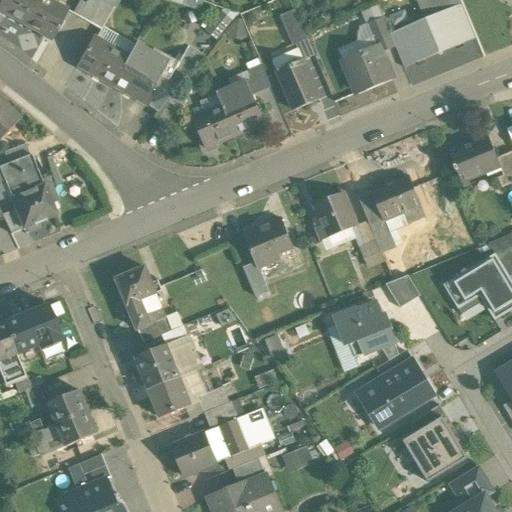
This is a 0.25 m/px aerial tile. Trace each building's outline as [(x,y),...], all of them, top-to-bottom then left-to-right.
[(0,0),(0,11),(24,24),(37,0),(0,0)] [(50,7),(38,0),(37,0),(24,24),(51,40),(67,11),(52,3),(50,7)] [(101,1),(98,0),(87,0),(78,17),(89,24),(101,1)] [(460,0),(416,0),(425,21),(391,36),(395,46),(404,69),(421,62),(460,46),(476,39),(460,0)] [(101,1),(89,24),(100,30),(113,8),(101,1)] [(307,39),(295,10),(281,16),(293,45),(307,39)] [(384,20),(370,26),(379,48),(380,48),(382,52),(395,46),(391,36),(384,20)] [(92,36),(76,67),(98,79),(99,78),(112,85),(127,58),(106,47),(108,45),(92,36)] [(170,62),(135,43),(127,58),(147,69),(148,67),(163,75),(169,64),(170,62)] [(379,48),(345,63),(358,93),(393,78),(382,52),(380,48),(379,48)] [(147,69),(127,58),(112,85),(124,92),(124,93),(146,106),(163,75),(148,67),(147,69)] [(259,60),(247,66),(249,71),(262,66),(259,60)] [(304,60),(278,70),(295,110),(320,99),(304,60)] [(189,75),(169,64),(163,75),(146,106),(159,113),(173,95),(189,75)] [(262,66),(249,71),(258,92),(271,87),(262,66)] [(252,93),(236,100),(238,104),(225,110),(236,135),(265,123),(252,93)] [(159,113),(154,118),(172,128),(185,105),(173,95),(159,113)] [(0,136),(17,119),(0,102),(0,136)] [(225,110),(212,115),(210,112),(194,118),(206,148),(236,135),(225,110)] [(489,139),(450,154),(463,188),(470,185),(468,181),(501,167),(497,159),(489,139)] [(511,152),(497,159),(501,167),(501,168),(500,168),(503,176),(498,178),(500,183),(511,178),(511,152)] [(42,184),(28,155),(13,162),(19,175),(26,191),(42,184)] [(13,162),(0,167),(0,176),(2,181),(19,175),(13,162)] [(19,175),(2,181),(10,199),(26,191),(19,175)] [(410,177),(372,193),(383,221),(384,222),(386,222),(391,233),(410,225),(406,215),(422,208),(410,177)] [(511,178),(500,183),(502,189),(511,184),(511,178)] [(26,191),(10,199),(14,209),(22,229),(24,228),(27,232),(38,227),(36,222),(55,214),(50,203),(46,193),(42,184),(26,191)] [(52,191),(46,193),(50,203),(56,200),(52,191)] [(358,226),(345,194),(314,206),(323,227),(317,229),(321,241),(328,238),(352,229),(357,227),(358,226)] [(422,208),(406,215),(410,225),(426,218),(422,208)] [(14,209),(1,215),(4,221),(10,234),(22,229),(14,209)] [(293,249),(281,220),(244,235),(256,263),(258,269),(259,268),(280,260),(277,255),(293,249)] [(383,221),(371,226),(381,253),(382,253),(396,247),(391,233),(386,222),(384,222),(383,221)] [(369,222),(360,225),(358,226),(357,227),(364,244),(359,246),(364,260),(381,253),(371,226),(369,222)] [(352,229),(328,238),(332,248),(356,238),(352,229)] [(496,256),(498,259),(511,250),(511,235),(490,245),(496,256)] [(496,256),(444,287),(458,310),(481,296),(496,321),(511,311),(511,281),(498,259),(496,256)] [(258,269),(256,263),(244,268),(256,298),(269,293),(259,268),(258,269)] [(146,268),(117,280),(138,331),(151,325),(140,301),(156,294),(152,285),(146,268)] [(386,283),(400,307),(422,294),(408,273),(386,283)] [(162,291),(158,282),(152,285),(156,294),(162,291)] [(156,294),(140,301),(151,325),(166,318),(156,294)] [(377,303),(336,319),(352,360),(382,349),(394,344),(397,343),(384,311),(380,312),(377,303)] [(47,305),(24,314),(37,346),(39,351),(62,342),(47,305)] [(24,314),(2,323),(15,355),(27,350),(37,346),(24,314)] [(151,325),(138,331),(144,343),(162,336),(172,331),(166,318),(151,325)] [(2,323),(0,323),(0,360),(15,355),(2,323)] [(172,331),(162,336),(166,346),(167,345),(188,336),(183,326),(172,331)] [(202,369),(192,344),(170,353),(180,378),(197,371),(202,369)] [(394,344),(382,349),(389,362),(399,356),(394,344)] [(167,347),(136,359),(149,391),(150,391),(180,378),(170,353),(167,345),(166,346),(167,347)] [(27,350),(15,355),(20,368),(32,363),(27,350)] [(389,362),(377,370),(383,379),(412,362),(406,352),(399,356),(389,362)] [(15,355),(0,360),(0,377),(4,388),(13,384),(25,379),(20,368),(15,355)] [(383,379),(358,394),(380,430),(435,397),(413,361),(412,362),(383,379)] [(32,363),(20,368),(25,379),(37,374),(32,363)] [(511,366),(498,375),(511,398),(511,366)] [(197,371),(180,378),(150,391),(161,419),(192,406),(200,402),(198,398),(206,394),(197,371)] [(37,374),(25,379),(30,390),(41,385),(37,374)] [(25,379),(13,384),(18,395),(30,390),(25,379)] [(229,403),(223,387),(206,394),(198,398),(200,402),(204,413),(229,403)] [(80,391),(49,404),(58,426),(89,413),(80,391)] [(511,401),(503,407),(511,422),(511,401)] [(229,403),(204,413),(211,430),(238,420),(231,402),(229,403)] [(441,407),(410,425),(416,435),(443,419),(451,434),(455,431),(441,407)] [(211,430),(204,433),(217,463),(261,446),(273,441),(260,411),(238,420),(211,430)] [(89,413),(58,426),(63,438),(67,447),(98,434),(89,413)] [(428,483),(433,480),(467,460),(451,434),(443,419),(416,435),(404,443),(428,483)] [(40,420),(29,425),(33,436),(45,431),(40,420)] [(45,431),(33,436),(35,440),(41,454),(53,450),(50,443),(63,438),(58,426),(45,431)] [(204,433),(172,447),(185,476),(217,463),(204,433)] [(35,440),(27,443),(34,458),(41,454),(35,440)] [(261,446),(225,460),(229,471),(259,460),(259,459),(265,456),(261,446)] [(284,455),(288,472),(314,465),(310,448),(284,455)] [(102,455),(68,469),(78,491),(107,479),(111,478),(102,455)] [(259,460),(233,470),(240,487),(266,477),(259,459),(259,460)] [(477,468),(448,485),(463,510),(486,496),(493,493),(477,468)] [(240,487),(211,499),(216,511),(275,511),(280,511),(266,477),(240,487)] [(78,491),(68,495),(75,511),(125,511),(122,505),(119,507),(107,479),(78,491)] [(463,510),(460,511),(496,511),(486,496),(463,510)]
